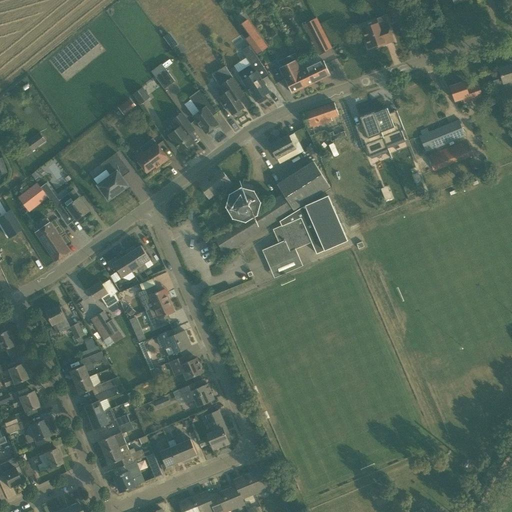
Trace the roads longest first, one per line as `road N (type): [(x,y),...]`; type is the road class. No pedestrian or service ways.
road 1 (residential): [(107,510),(251,446),(148,205)]
road 2 (tertiary): [(148,205),(288,107),(511,30)]
road 3 (residential): [(89,469),(16,297)]
road 4 (tertiary): [(16,297),(148,205)]
